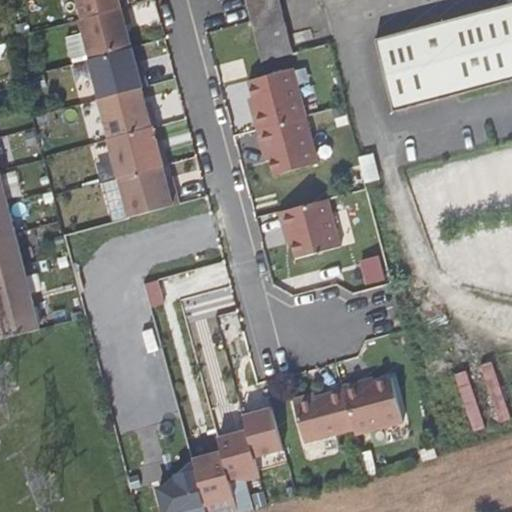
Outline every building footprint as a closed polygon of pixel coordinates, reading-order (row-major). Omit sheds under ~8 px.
[(120,0),(78,0),(84,18),(122,7),(120,0)] [(262,61),(294,54),(279,0),(245,0),(251,22),(262,61)] [(511,0),(373,33),(390,106),(511,76),(511,0)] [(84,18),(81,18),(92,58),(132,46),(126,23),(131,22),(126,6),(122,7),(84,18)] [(71,58),(86,54),(80,31),(65,35),(71,58)] [(141,86),(148,84),(143,69),(138,70),(137,63),(132,46),(92,58),(90,58),(101,97),(141,86)] [(258,130),(305,117),(292,69),(249,81),(256,110),(253,112),(258,130)] [(148,109),(141,86),(101,97),(99,98),(110,137),(154,125),(158,124),(154,108),(148,109)] [(305,117),(258,130),(263,147),(265,146),(274,175),(317,164),(305,117)] [(163,165),(169,163),(164,147),(160,149),(154,125),(110,137),(108,137),(119,177),(163,165)] [(359,154),(365,181),(379,178),(373,151),(359,154)] [(179,202),(175,186),(169,188),(166,177),(163,165),(119,177),(130,216),(179,202)] [(175,186),(172,175),(166,177),(169,188),(175,186)] [(0,339),(38,330),(0,179),(0,339)] [(326,200),(278,213),(283,232),(288,231),(295,258),(339,248),(326,200)] [(354,429),(355,432),(403,420),(391,377),(363,384),(361,379),(343,384),(344,389),(354,429)] [(354,429),(344,389),(316,396),(314,394),(294,399),(306,442),(354,429)] [(206,511),(228,511),(238,510),(230,482),(259,474),(254,454),(283,447),(272,406),(243,414),(247,429),(218,437),(222,452),(193,460),(206,511)]
